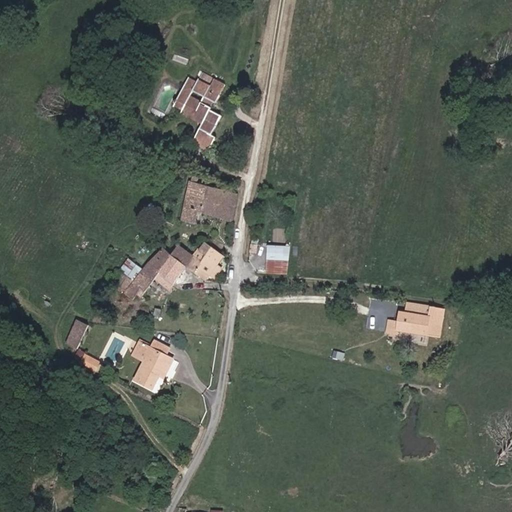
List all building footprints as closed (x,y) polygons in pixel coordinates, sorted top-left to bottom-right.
[(200,81),(191,76),(184,88),(183,87),(176,103),(184,107),(181,112),(202,123),(191,141),(210,152),(216,138),(213,135),(224,116),(212,110),(213,108),(211,106),(213,101),(220,104),(230,85),(217,78),(213,84),(202,78),(200,81)] [(197,214),(233,222),(235,209),(225,206),(227,193),(189,183),(178,221),(194,225),(197,214)] [(235,209),(237,195),(227,193),(225,206),(235,209)] [(201,245),(193,258),(185,268),(204,280),(220,258),(201,245)] [(141,275),(150,284),(158,274),(170,258),(185,268),(193,258),(177,247),(172,254),(163,247),(141,275)] [(268,250),(266,272),(282,274),(283,251),(268,250)] [(173,285),(185,268),(170,258),(158,274),(173,285)] [(127,261),(120,272),(132,281),(139,269),(127,261)] [(135,283),(132,281),(120,272),(113,283),(125,292),(124,293),(132,299),(136,294),(140,297),(150,284),(141,275),(135,283)] [(397,331),(429,336),(436,337),(440,310),(406,305),(404,315),(399,314),(397,324),(387,322),(385,333),(389,334),(388,340),(395,342),(397,331)] [(88,325),(79,320),(68,344),(77,349),(88,325)] [(125,349),(137,354),(143,342),(131,336),(125,349)] [(146,337),(143,342),(137,354),(126,375),(143,384),(153,363),(158,366),(164,354),(157,351),(160,343),(146,337)] [(80,348),(74,358),(95,369),(100,359),(80,348)]
